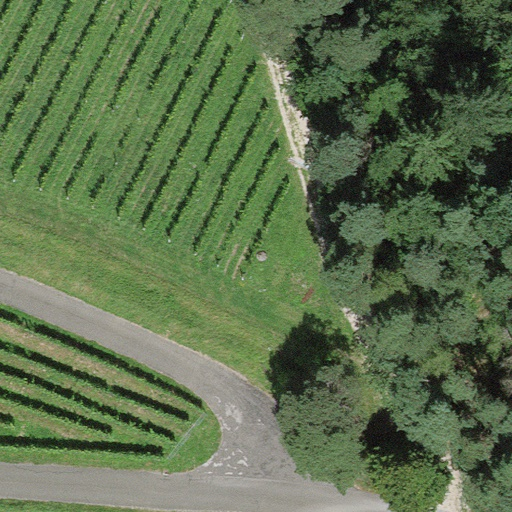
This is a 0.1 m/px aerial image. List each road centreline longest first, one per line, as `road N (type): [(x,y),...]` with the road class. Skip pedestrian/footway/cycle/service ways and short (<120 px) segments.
road 1 (residential): [(0,479),(247,496),(254,427),(232,391),(185,360),(0,286)]
road 2 (track): [(243,0),(434,511)]
